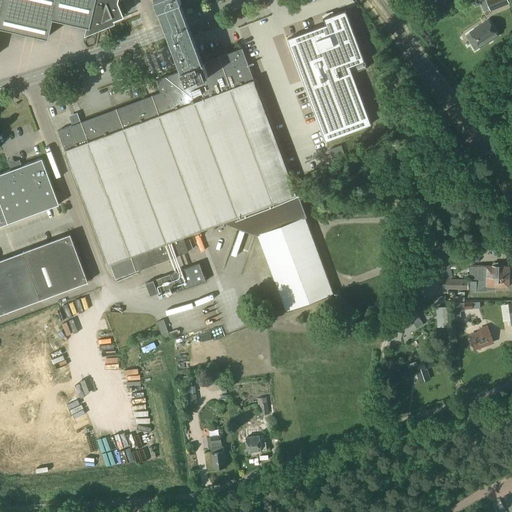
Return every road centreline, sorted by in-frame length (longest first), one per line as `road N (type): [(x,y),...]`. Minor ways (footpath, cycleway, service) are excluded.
road 1 (unclassified): [(211,292),(154,310),(111,300),(98,283),(26,79)]
road 2 (residential): [(511,383),(217,489)]
road 3 (secondary): [(26,79),(243,0)]
road 4 (residential): [(217,489),(4,511)]
